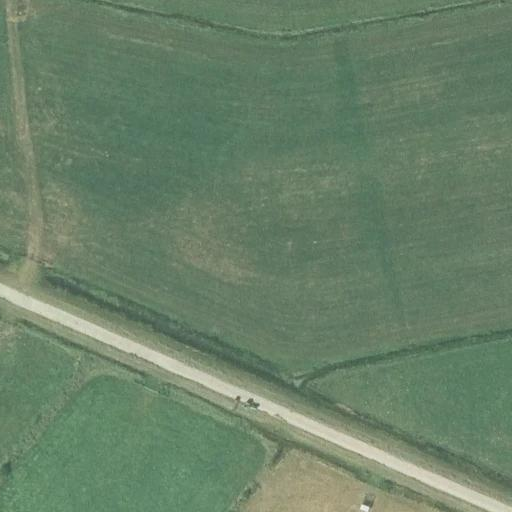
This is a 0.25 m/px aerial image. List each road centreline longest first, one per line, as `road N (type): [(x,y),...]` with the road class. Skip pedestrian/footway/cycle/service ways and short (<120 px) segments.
road 1 (unclassified): [(509,511),(0,290)]
road 2 (track): [(10,0),(31,257),(0,327)]
